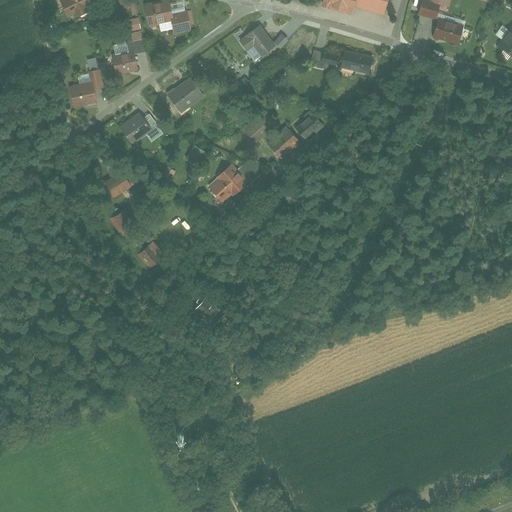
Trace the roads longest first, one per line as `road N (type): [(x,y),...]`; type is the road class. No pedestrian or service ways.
road 1 (residential): [(250,9),(0,199)]
road 2 (residential): [(413,52),(232,210)]
road 3 (residential): [(394,47),(250,9)]
